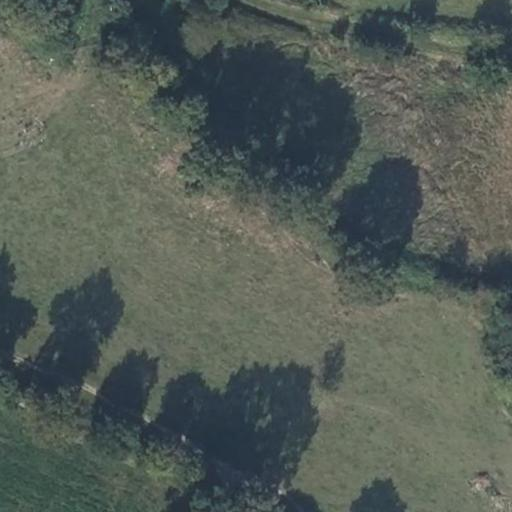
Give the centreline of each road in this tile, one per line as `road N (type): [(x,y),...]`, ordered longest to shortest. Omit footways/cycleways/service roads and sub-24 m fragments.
road 1 (track): [(511,55),(323,25),(246,0)]
road 2 (track): [(0,134),(54,107),(79,64),(85,0)]
